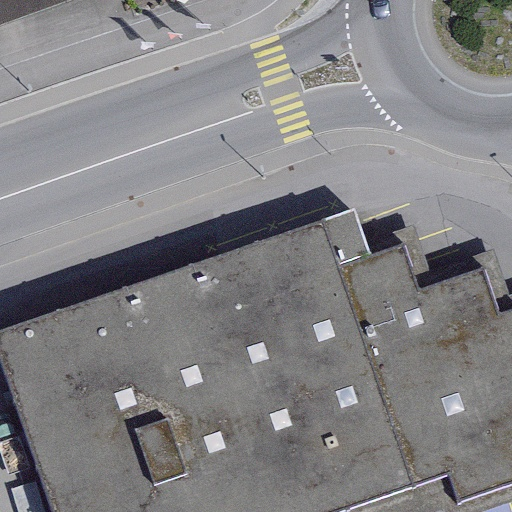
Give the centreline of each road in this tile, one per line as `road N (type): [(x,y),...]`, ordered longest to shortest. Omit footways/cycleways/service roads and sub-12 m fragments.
road 1 (secondary): [(162,133),(424,102)]
road 2 (secondary): [(380,7),(162,133)]
road 3 (secondary): [(0,187),(162,133)]
